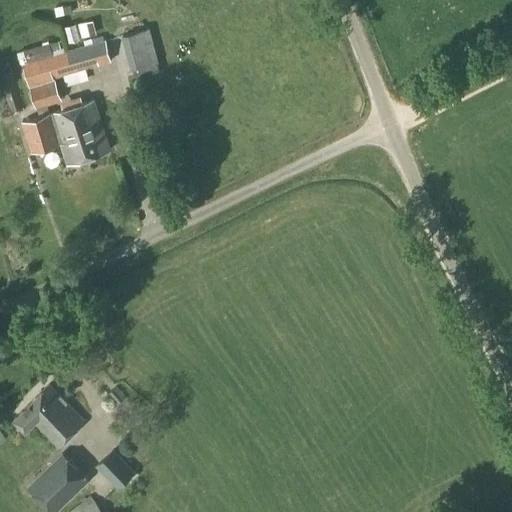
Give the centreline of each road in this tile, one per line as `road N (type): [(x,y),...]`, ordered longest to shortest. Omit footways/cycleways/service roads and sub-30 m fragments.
road 1 (unclassified): [(0,310),(385,114)]
road 2 (unclassified): [(511,396),(385,114)]
road 3 (track): [(511,59),(385,114)]
road 4 (unclassified): [(385,114),(339,0)]
